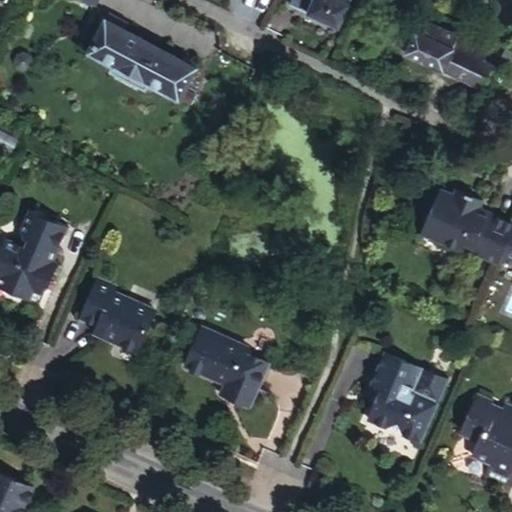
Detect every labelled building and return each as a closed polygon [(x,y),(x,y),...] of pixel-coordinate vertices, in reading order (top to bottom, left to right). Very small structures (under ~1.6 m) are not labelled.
[(290,0),(333,23),(344,0),(290,0)] [(123,18),(105,9),(85,50),(110,63),(145,81),(177,98),(194,65),(119,25),(123,18)] [(402,52),(441,73),(458,39),(418,19),(402,52)] [(458,39),(441,73),(482,94),(494,70),(480,62),(485,54),(458,39)] [(142,87),(145,81),(110,63),(107,69),(142,87)] [(496,263),(511,227),(484,214),(482,219),(474,215),(478,205),(450,192),(448,197),(435,192),(426,211),(420,215),(416,223),(418,228),(415,238),(455,255),(458,249),(466,253),(465,257),(493,269),(496,263)] [(29,290),(39,295),(54,260),(49,258),(63,225),(24,208),(16,224),(17,229),(19,233),(22,234),(18,242),(1,235),(0,237),(0,289),(25,300),(29,290)] [(511,227),(496,263),(511,270),(510,272),(511,272),(511,227)] [(74,317),(86,321),(88,319),(96,322),(91,334),(133,352),(151,309),(111,293),(113,287),(90,279),(74,317)] [(34,305),(39,295),(29,290),(25,300),(34,305)] [(88,319),(86,321),(83,331),(91,334),(96,322),(88,319)] [(240,344),(197,326),(179,365),(218,381),(214,392),(242,404),(261,362),(237,352),(240,344)] [(366,385),(369,386),(376,390),(370,403),(362,422),(383,430),(394,425),(397,437),(418,445),(435,404),(411,393),(420,371),(380,354),(366,385)] [(444,382),(420,371),(411,393),(435,404),(444,382)] [(376,390),(369,386),(363,400),(370,403),(376,390)] [(487,413),(491,404),(471,395),(465,406),(487,413)] [(511,411),(492,402),(491,404),(487,413),(465,406),(454,436),(469,442),(462,458),(483,466),(478,479),(503,490),(510,474),(507,467),(510,460),(511,460),(511,411)] [(0,511),(14,511),(27,481),(0,469),(0,511)]
